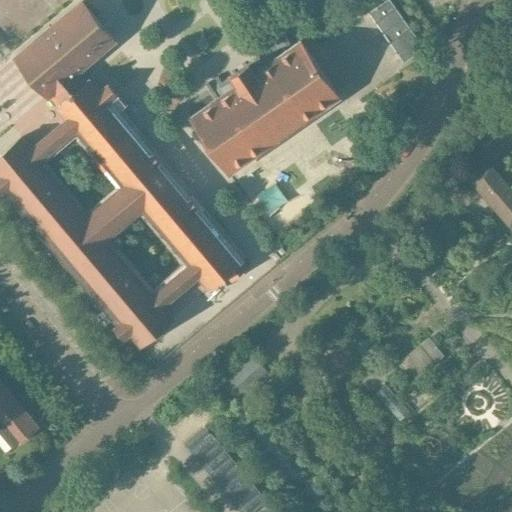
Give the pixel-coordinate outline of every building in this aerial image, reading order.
[(389,0),(386,0),(369,12),(404,63),(424,49),(389,0)] [(173,318),(162,306),(198,276),(209,288),(226,274),(231,280),(246,267),(108,102),(117,95),(107,84),(99,91),(89,80),(88,81),(79,70),(114,40),(82,2),(15,58),(47,96),(48,97),(49,95),(58,106),(57,107),(66,119),(31,149),(29,148),(20,138),(0,154),(0,190),(1,192),(3,191),(116,326),(114,327),(124,338),(130,333),(140,346),(173,318)] [(275,59),(269,49),(209,91),(215,100),(190,118),(229,173),(339,96),(301,41),(275,59)] [(511,53),(502,62),(511,73),(511,53)] [(487,129),(476,138),(484,147),(494,138),(487,129)] [(511,223),(511,190),(490,165),(470,183),(508,227),(511,223)] [(404,355),(419,374),(445,355),(430,336),(404,355)] [(240,400),(268,374),(251,355),(223,381),(240,400)] [(0,382),(0,404),(11,395),(0,382)] [(11,395),(0,404),(0,430),(24,411),(11,395)] [(24,411),(0,430),(0,432),(12,447),(17,443),(18,443),(37,427),(24,411)] [(183,443),(240,511),(252,511),(267,500),(205,425),(183,443)]
